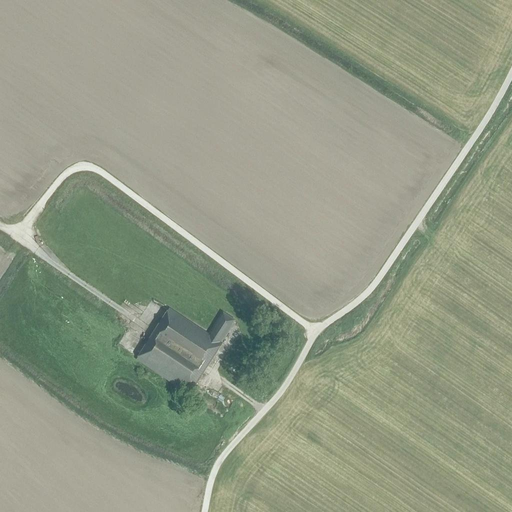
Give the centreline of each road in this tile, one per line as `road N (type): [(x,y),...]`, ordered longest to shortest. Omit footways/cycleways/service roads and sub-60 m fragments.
road 1 (track): [(16,231),(65,173),(97,168),(317,330)]
road 2 (track): [(317,330),(378,278),(511,72)]
road 3 (track): [(317,330),(278,394),(223,454),(204,511)]
